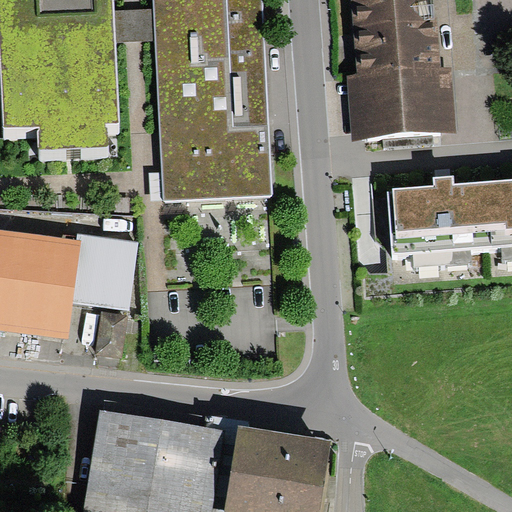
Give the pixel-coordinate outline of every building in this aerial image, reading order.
[(0,0),(0,95),(2,144),(39,142),(40,165),(106,162),(105,140),(121,139),(117,45),(114,13),(113,0),(0,0)] [(262,0),(151,0),(152,12),(153,27),(154,43),(156,101),(267,96),(262,0)] [(348,79),(351,140),(454,133),(450,67),(439,68),(434,0),(351,0),(357,79),(348,79)] [(152,12),(114,13),(117,45),(154,43),(152,12)] [(156,101),(161,203),(272,198),(267,96),(156,101)] [(511,119),(500,120),(501,139),(511,137),(511,119)] [(432,194),(387,197),(391,258),(511,250),(511,188),(452,192),(451,184),(431,185),(432,194)] [(74,252),(0,242),(0,334),(63,343),(67,310),(74,252)] [(76,243),(74,252),(67,310),(125,317),(133,250),(76,243)] [(123,324),(98,320),(92,362),(118,365),(123,324)] [(209,511),(221,440),(97,420),(81,511),(209,511)] [(322,511),(331,454),(245,441),(233,511),(322,511)]
